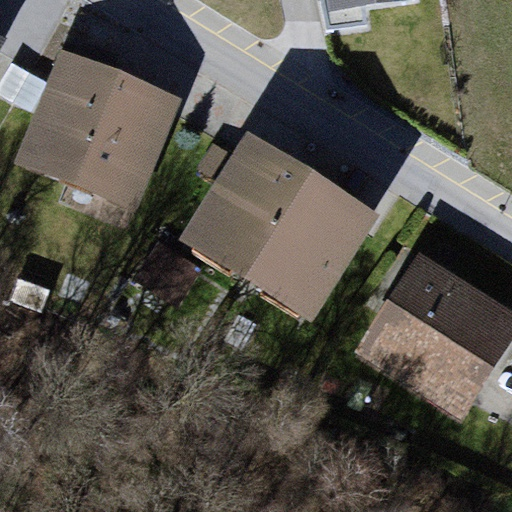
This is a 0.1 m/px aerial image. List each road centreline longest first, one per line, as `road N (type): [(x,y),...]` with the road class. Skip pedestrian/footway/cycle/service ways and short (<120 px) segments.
road 1 (residential): [(280,98),(511,239)]
road 2 (residential): [(125,0),(280,98)]
